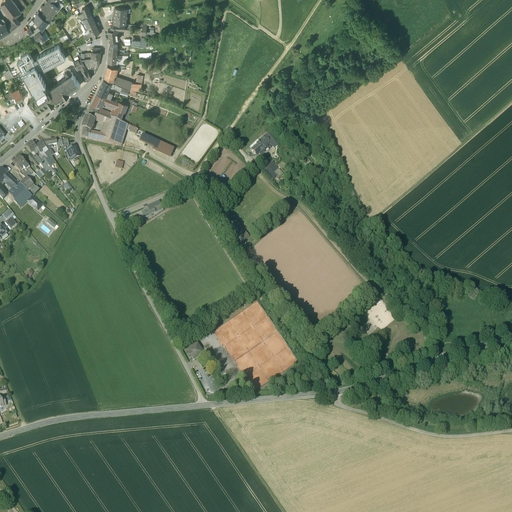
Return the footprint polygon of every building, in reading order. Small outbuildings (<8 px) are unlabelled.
[(27,4),(23,0),(5,0),(1,4),(11,17),(14,19),(17,24),(21,21),(16,15),(21,11),(21,10),(27,5),(27,4)] [(52,1),(50,0),(48,0),(42,8),(46,11),(52,16),(59,7),(57,5),(52,1)] [(87,7),(82,10),(84,14),(86,18),(91,14),(87,7)] [(126,9),(115,8),(114,23),(119,24),(125,24),(126,18),(127,18),(128,16),(126,16),(126,9)] [(43,12),(41,15),(49,20),(50,18),(44,13),(43,12)] [(42,28),(49,20),(41,15),(39,13),(35,18),(42,28)] [(86,18),(84,19),(86,23),(92,18),(91,14),(86,18)] [(1,17),(0,17),(0,33),(1,35),(10,29),(8,24),(5,19),(4,18),(2,17),(1,17)] [(92,18),(86,23),(82,25),(83,25),(85,31),(89,28),(95,23),(92,18)] [(14,19),(8,24),(10,29),(17,24),(14,19)] [(97,28),(90,31),(92,36),(93,36),(94,38),(98,36),(97,34),(99,33),(97,28)] [(108,30),(109,41),(118,40),(117,30),(117,29),(114,29),(108,30)] [(35,34),(38,38),(40,37),(42,40),(46,38),(40,30),(35,34)] [(117,45),(110,44),(109,54),(117,55),(117,45)] [(59,46),(37,58),(39,61),(34,63),(28,52),(21,56),(22,60),(17,62),(33,92),(34,91),(37,95),(46,89),(44,86),(46,84),(39,71),(43,69),(44,70),(66,59),(63,53),(62,53),(59,46)] [(117,55),(109,54),(108,62),(116,63),(117,60),(117,59),(117,55)] [(81,58),(73,62),(74,63),(77,69),(81,67),(83,71),(87,69),(85,65),(82,59),(81,58)] [(92,58),(82,59),(85,65),(87,69),(94,68),(95,73),(98,66),(100,58),(92,58)] [(74,63),(71,65),(73,68),(70,69),(70,70),(72,73),(77,80),(82,76),(77,69),(74,63)] [(117,68),(108,65),(104,77),(113,81),(117,68)] [(83,71),(82,72),(84,76),(87,81),(92,77),(87,69),(83,71)] [(49,89),(55,99),(57,101),(64,96),(64,97),(70,93),(69,93),(80,85),(77,80),(72,73),(67,77),(54,86),(51,88),(49,89)] [(82,76),(77,80),(80,85),(85,82),(82,76)] [(132,83),(117,78),(115,83),(119,85),(124,87),(131,89),(132,83)] [(111,82),(104,79),(100,87),(107,91),(110,85),(111,82)] [(136,83),(132,82),(132,83),(131,89),(140,91),(141,84),(136,83)] [(107,91),(100,87),(97,92),(105,96),(107,96),(109,92),(107,91)] [(55,99),(49,89),(48,88),(46,89),(37,95),(30,100),(32,102),(28,105),(34,114),(49,104),(48,103),(50,102),(52,104),(55,102),(53,100),(55,99)] [(19,89),(11,93),(13,97),(14,97),(14,96),(21,93),(19,89)] [(105,96),(97,92),(95,97),(103,101),(104,101),(106,96),(105,96)] [(21,93),(14,96),(14,97),(17,103),(24,100),(22,95),(21,94),(21,93)] [(99,115),(120,123),(123,114),(128,104),(120,101),(119,102),(110,98),(107,97),(106,96),(104,101),(103,101),(113,105),(117,108),(116,111),(114,116),(99,110),(99,115)] [(95,97),(90,107),(99,110),(103,101),(95,97)] [(104,124),(101,135),(90,132),(88,139),(104,143),(121,147),(126,130),(127,126),(120,123),(99,115),(96,113),(94,119),(96,122),(103,124),(104,124)] [(85,117),(81,129),(83,129),(81,137),(88,139),(90,132),(90,131),(94,120),(85,117)] [(14,125),(17,130),(24,126),(21,120),(14,125)] [(138,130),(127,126),(126,130),(136,134),(138,130)] [(257,144),(251,150),(256,156),(259,153),(260,155),(264,151),(264,152),(271,145),(272,147),(274,145),(276,147),(278,145),(269,133),(256,144),(257,144)] [(140,143),(154,149),(156,143),(156,142),(143,136),(140,143)] [(55,140),(41,143),(45,149),(48,147),(48,146),(56,144),(56,141),(55,140)] [(31,143),(25,148),(30,154),(33,152),(36,149),(35,148),(31,143)] [(41,143),(35,148),(36,149),(40,154),(42,152),(45,149),(41,143)] [(173,151),(156,143),(154,149),(153,151),(170,158),(173,151)] [(53,155),(48,147),(45,149),(51,156),(53,155)] [(76,147),(67,150),(70,161),(79,157),(76,147)] [(51,156),(45,149),(42,152),(48,158),(51,156)] [(42,163),(33,152),(30,154),(29,154),(39,165),(42,163)] [(42,152),(40,154),(45,160),(48,158),(42,152)] [(48,158),(45,160),(50,167),(56,163),(51,156),(48,158)] [(25,164),(19,157),(13,163),(20,170),(22,167),(25,164)] [(42,163),(39,165),(43,169),(46,172),(49,170),(50,171),(52,170),(50,167),(45,160),(42,163)] [(115,160),(114,167),(121,169),(122,162),(115,160)] [(279,171),(272,162),(263,170),(269,177),(270,176),(273,179),(276,176),(278,179),(284,173),(281,170),(279,171)] [(36,175),(40,179),(47,173),(42,169),(36,175)] [(15,181),(7,174),(1,180),(12,190),(17,187),(19,185),(15,181)] [(26,179),(19,185),(25,191),(32,185),(26,179)] [(70,193),(74,190),(67,181),(64,184),(70,193)] [(27,201),(32,196),(25,191),(19,185),(17,187),(12,190),(8,194),(14,201),(20,208),(27,201)] [(32,196),(27,201),(37,210),(42,205),(32,196)] [(158,201),(147,206),(148,208),(150,213),(161,208),(158,201)] [(148,208),(141,211),(144,218),(151,215),(150,213),(148,208)] [(13,213),(9,209),(2,215),(6,219),(13,213)] [(141,211),(127,217),(130,224),(144,218),(141,211)] [(5,223),(10,229),(17,223),(11,217),(5,223)] [(54,228),(56,225),(49,219),(47,222),(54,228)] [(29,269),(25,275),(29,278),(34,272),(29,269)] [(196,344),(188,350),(190,353),(188,355),(189,357),(192,355),(194,358),(199,355),(197,352),(200,350),(196,344)]
